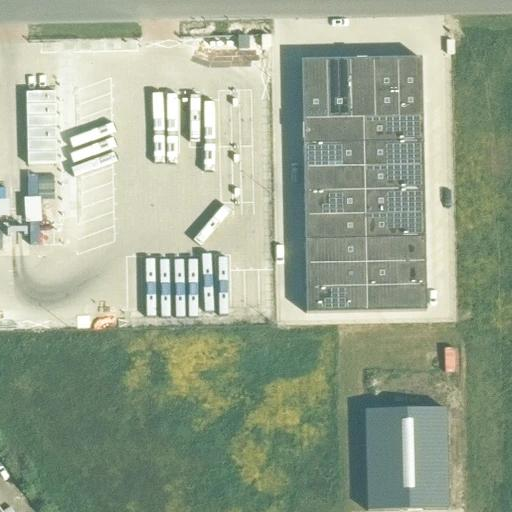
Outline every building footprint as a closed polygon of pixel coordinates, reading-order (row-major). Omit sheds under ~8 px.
[(396,61),(397,121),(421,120),(420,60),(396,61)] [(348,62),(349,122),(361,122),(373,121),(372,61),(348,62)] [(372,61),(373,121),(397,121),(396,61),(372,61)] [(300,63),(301,123),(325,122),(324,62),(300,63)] [(324,62),(325,122),(349,122),(348,62),(324,62)] [(56,166),(55,94),(26,95),(27,167),(56,166)] [(361,122),(362,146),(422,144),(421,120),(397,121),(373,121),(361,122)] [(301,123),(302,147),(362,146),(361,122),(349,122),(325,122),(301,123)] [(362,146),(363,170),(422,168),(422,144),(362,146)] [(302,147),(303,171),(363,170),(362,146),(302,147)] [(363,170),(363,194),(423,192),(422,168),(363,170)] [(303,171),(303,195),(363,194),(363,170),(303,171)] [(50,198),(50,180),(32,181),(32,198),(18,199),(19,224),(35,224),(34,198),(50,198)] [(363,194),(364,218),(424,216),(423,192),(363,194)] [(303,195),(304,219),(364,218),(363,194),(303,195)] [(364,218),(364,242),(424,240),(424,216),(364,218)] [(304,219),(304,243),(364,242),(364,218),(304,219)] [(364,242),(365,266),(425,264),(424,240),(364,242)] [(304,243),(305,267),(365,266),(364,242),(304,243)] [(365,266),(365,290),(425,288),(425,264),(365,266)] [(305,267),(305,291),(365,290),(365,266),(305,267)] [(365,290),(366,314),(426,312),(425,288),(365,290)] [(305,291),(306,315),(366,314),(365,290),(305,291)] [(366,511),(434,511),(447,511),(444,411),(364,413),(366,511)]
